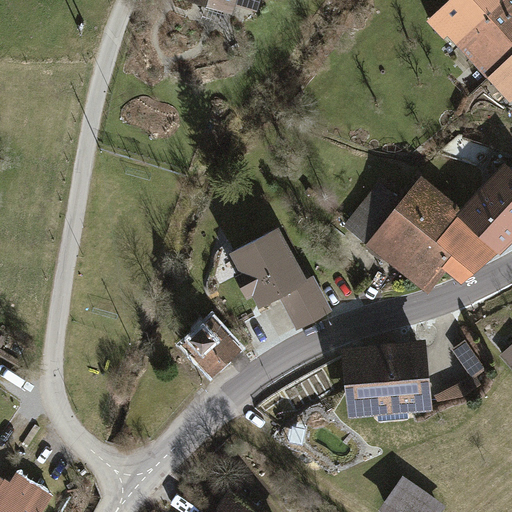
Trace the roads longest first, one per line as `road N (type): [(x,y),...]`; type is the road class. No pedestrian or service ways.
road 1 (residential): [(137,487),(66,423),(56,390),(63,295),(103,77),(131,0)]
road 2 (tertiary): [(511,261),(468,288),(293,359),(223,406),(137,487)]
road 3 (track): [(359,511),(223,406)]
